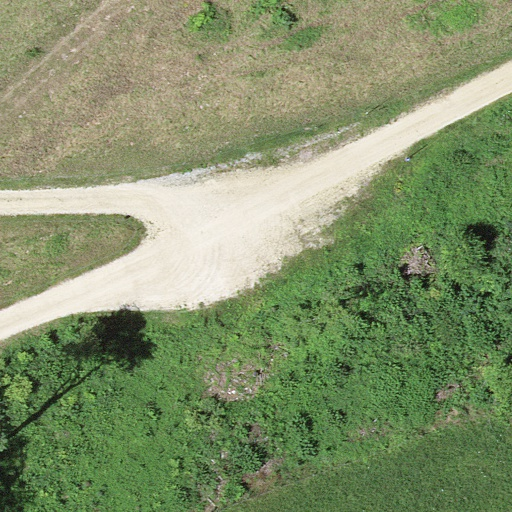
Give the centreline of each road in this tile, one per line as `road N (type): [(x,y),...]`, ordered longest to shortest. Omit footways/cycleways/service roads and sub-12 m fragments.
road 1 (track): [(511,80),(315,190),(0,208)]
road 2 (unclassified): [(0,322),(315,190)]
road 3 (track): [(104,0),(28,66),(0,104)]
